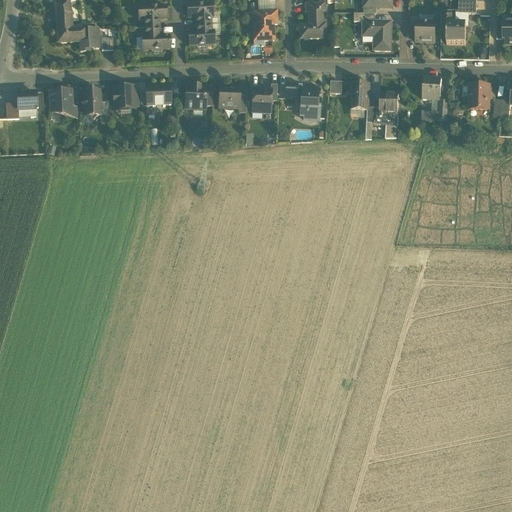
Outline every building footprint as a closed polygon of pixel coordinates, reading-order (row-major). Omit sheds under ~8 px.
[(57,45),(80,44),(88,44),(87,31),(86,31),(71,31),(71,20),(73,17),(73,16),(72,14),(70,15),(68,3),(69,2),(68,1),(71,0),(59,0),(60,3),(54,4),(57,18),(57,45)] [(391,10),(391,0),(363,0),(363,9),(376,9),(391,10)] [(468,15),(477,15),(476,0),(458,0),(459,15),(468,15)] [(275,13),(274,1),(262,2),(258,2),(258,14),(275,13)] [(211,33),(211,25),(211,18),(213,18),(213,14),(212,6),(204,6),(204,4),(195,5),(195,7),(187,7),(188,19),(196,18),(196,26),(196,34),(189,35),(189,46),(197,46),(197,48),(207,47),(206,45),(214,45),(214,37),(214,33),(211,33)] [(139,21),(144,21),(159,20),(167,20),(166,8),(158,9),(158,7),(149,7),(149,9),(138,10),(139,21)] [(300,27),(301,40),(325,39),(325,26),(323,26),(322,12),(317,12),(309,12),(309,13),(309,26),(300,27)] [(258,32),(258,42),(265,42),(274,41),(273,25),(277,25),(276,13),(275,13),(258,14),(253,14),(254,32),(258,32)] [(219,14),(213,14),(213,18),(211,18),(211,25),(220,25),(219,14)] [(447,26),(455,26),(455,15),(455,14),(447,14),(447,15),(447,26)] [(375,23),(375,15),(363,15),(354,15),(354,23),(363,23),(375,23)] [(459,15),(455,15),(455,26),(466,26),(468,26),(468,15),(459,15)] [(144,21),(144,29),(159,28),(159,20),(144,21)] [(373,52),(390,52),(391,23),(375,23),(363,23),(363,38),(374,38),(374,44),(373,52)] [(505,46),(511,46),(511,23),(505,23),(505,28),(503,28),(503,29),(502,41),(505,41),(505,46)] [(416,44),(434,44),(435,33),(435,24),(434,24),(419,24),(416,24),(416,44)] [(220,36),(220,25),(211,25),(211,33),(214,33),(214,37),(220,36)] [(446,45),(465,45),(466,26),(455,26),(447,26),(447,33),(446,45)] [(86,28),(86,31),(87,31),(88,44),(80,44),(80,53),(85,53),(88,50),(99,50),(98,32),(93,32),(93,28),(86,28)] [(144,29),(145,39),(160,39),(159,28),(144,29)] [(170,38),(160,39),(145,39),(142,40),(142,51),(152,51),(152,53),(162,52),(161,50),(170,50),(170,38)] [(237,47),(230,47),(230,56),(238,56),(237,47)] [(432,102),(440,102),(441,80),(424,79),(422,101),(432,102)] [(329,95),(342,96),(342,83),(330,83),(329,95)] [(367,111),(367,109),(369,87),(360,87),(360,85),(353,84),(352,86),(352,96),(351,111),(364,111),(367,111)] [(285,97),(297,98),(297,86),(286,85),(285,97)] [(146,96),(146,108),(171,106),(170,87),(145,88),(146,96)] [(203,111),(205,111),(205,107),(206,93),(206,89),(200,89),(199,88),(193,87),(192,89),(186,88),(186,94),(185,110),(193,111),(203,111)] [(470,111),(488,112),(488,102),(492,99),(488,95),(485,92),(488,90),(488,87),(471,87),(471,88),(470,99),(470,111)] [(239,110),(240,97),(240,90),(234,90),(234,88),(219,88),(218,109),(239,110)] [(462,99),(470,99),(471,88),(462,88),(462,99)] [(115,103),(115,110),(134,109),(133,93),(133,89),(114,90),(114,97),(112,100),(115,103)] [(302,92),(302,90),(301,91),(300,98),(300,101),(307,101),(307,111),(305,112),(304,114),(304,117),(303,121),(311,123),(319,122),(320,100),(318,100),(318,91),(309,89),(305,90),(305,92),(302,92)] [(263,115),(270,115),(271,102),(271,91),(270,91),(264,91),(259,91),(253,90),(252,114),(263,115)] [(61,117),(73,119),(72,109),(71,92),(59,93),(58,91),(54,93),(49,93),(50,114),(53,115),(61,117)] [(100,104),(99,97),(98,97),(98,98),(95,95),(95,93),(92,93),(92,91),(83,92),(84,104),(82,106),(84,108),(87,111),(84,114),(84,115),(87,117),(93,123),(98,117),(100,117),(100,104)] [(35,94),(17,95),(18,105),(18,111),(35,110),(36,110),(35,94)] [(380,113),(379,113),(379,114),(397,115),(398,96),(380,95),(379,109),(380,109),(380,113)] [(504,95),(503,103),(502,113),(509,114),(510,106),(511,96),(504,95)] [(239,115),(246,115),(247,97),(240,97),(239,110),(239,115)] [(440,102),(432,102),(431,113),(439,114),(439,112),(440,102)] [(439,112),(447,113),(447,112),(447,108),(447,103),(440,102),(439,112)] [(501,120),(502,113),(503,103),(496,102),(494,119),(501,120)] [(18,105),(6,105),(6,121),(19,120),(18,111),(18,105)] [(454,109),(447,108),(447,112),(447,113),(446,123),(453,124),(454,109)] [(36,119),(35,110),(18,111),(19,120),(36,119)] [(364,120),(364,111),(351,111),(351,119),(364,120)] [(396,129),(397,115),(379,114),(379,113),(377,112),(375,121),(373,125),(387,127),(396,129)] [(432,122),(438,122),(439,114),(431,113),(422,112),(421,121),(429,122),(429,124),(432,124),(432,122)] [(439,112),(439,114),(438,122),(446,123),(447,113),(439,112)] [(61,117),(53,115),(51,123),(60,125),(61,117)] [(93,123),(87,117),(82,123),(88,128),(93,123)] [(396,129),(387,127),(386,140),(395,139),(396,129)]
